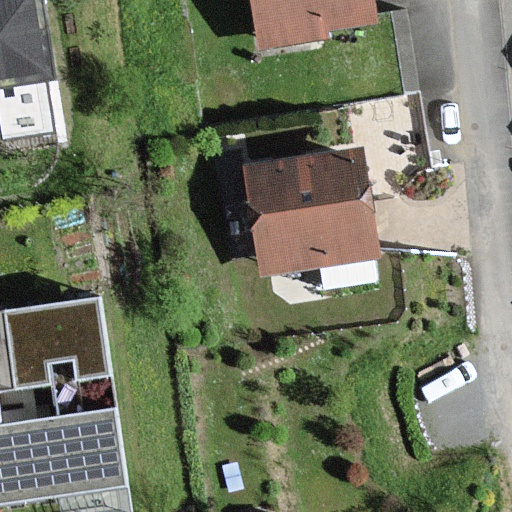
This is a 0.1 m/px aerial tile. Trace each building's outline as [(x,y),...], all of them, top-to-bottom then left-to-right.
[(36,0),(0,0),(0,78),(56,70),(50,30),(41,31),(36,0)] [(375,0),(261,0),(268,44),(327,35),(326,26),(378,18),(375,0)] [(367,150),(251,167),(266,268),(382,250),(367,150)] [(0,309),(0,391),(113,375),(101,295),(0,309)] [(0,511),(121,511),(133,510),(113,375),(0,391),(0,511)]
